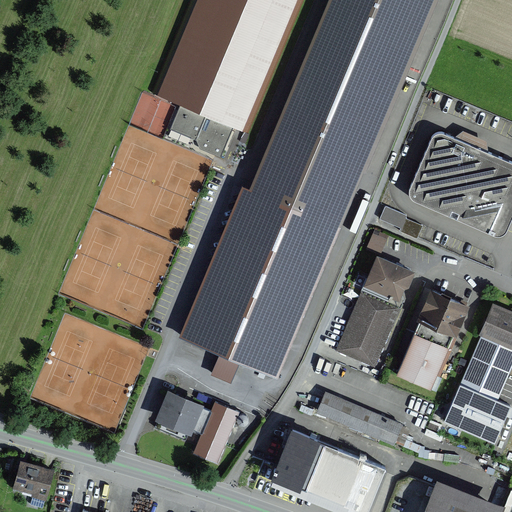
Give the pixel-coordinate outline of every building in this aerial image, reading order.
[(248,133),(303,0),(190,0),(152,92),(180,104),(234,127),(248,133)] [(234,127),(180,104),(170,128),(196,139),(200,148),(221,157),(234,127)] [(405,204),(499,244),(511,213),(511,170),(433,137),(405,204)] [(273,383),(336,233),(240,193),(177,343),(273,383)] [(424,222),(387,205),(381,218),(417,236),(424,222)] [(390,237),(374,229),(366,245),(382,253),(390,237)] [(412,276),(374,260),(361,291),(399,307),(412,276)] [(455,342),(466,312),(427,298),(416,328),(455,342)] [(334,360),(371,374),(394,316),(357,302),(334,360)] [(511,357),(511,322),(488,312),(475,343),(511,357)] [(431,398),(449,355),(411,340),(393,382),(431,398)] [(456,391),(494,407),(511,363),(511,357),(475,343),(456,391)] [(203,408),(168,394),(156,423),(191,437),(203,408)] [(396,431),(322,399),(315,418),(388,449),(396,431)] [(240,413),(215,403),(193,456),(218,466),(240,413)] [(445,437),(449,424),(432,419),(428,433),(445,437)] [(368,511),(384,473),(293,437),(272,490),(328,511),(368,511)] [(30,495),(46,499),(54,467),(19,458),(12,487),(31,492),(30,495)] [(253,471),(249,485),(256,487),(260,473),(253,471)] [(505,511),(506,510),(439,482),(426,511),(505,511)]
